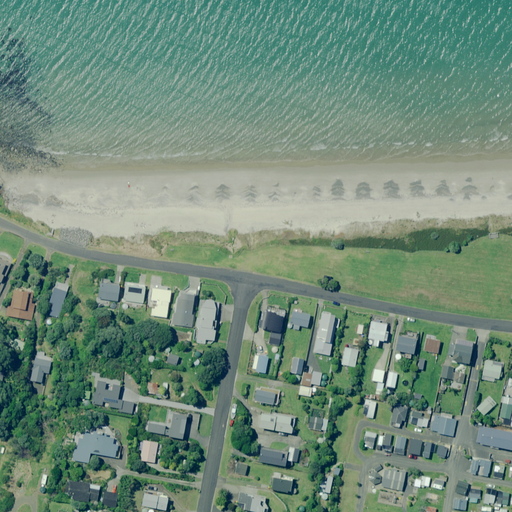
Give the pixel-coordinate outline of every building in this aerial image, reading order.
[(0,290),(5,280),(2,279),(10,263),(0,258),(0,290)] [(118,284),(96,281),(94,298),(116,301),(118,284)] [(144,287),(124,285),(123,300),(142,303),(144,287)] [(66,291),(53,288),(48,302),(52,303),(49,315),(58,318),(66,291)] [(149,300),(156,301),(156,304),(157,304),(156,306),(154,306),(154,309),(150,308),(149,315),(166,317),(170,291),(150,288),(149,300)] [(33,293),(12,291),(10,308),(6,308),(5,317),(30,319),(33,293)] [(193,294),(182,293),(177,296),(177,298),(175,298),(173,313),(172,313),(171,325),(190,327),(191,321),(194,321),(194,312),(191,312),(193,294)] [(198,308),(200,308),(200,317),(195,317),(195,326),(197,326),(196,343),(204,343),(204,340),(213,340),(213,331),(216,332),(216,321),(213,321),(214,300),(199,300),(198,308)] [(278,333),(283,309),(261,304),(260,311),(262,311),(260,319),(258,319),(256,327),(270,331),(267,343),(278,346),(281,333),(278,333)] [(309,314),(291,311),(289,323),(306,327),(309,314)] [(386,324),(370,321),(367,338),(373,339),(372,345),(377,346),(378,340),(383,341),(386,324)] [(334,326),(318,323),(313,352),(328,355),(334,326)] [(414,339),(396,336),(393,350),(412,354),(414,339)] [(24,343),(8,337),(5,345),(20,351),(24,343)] [(439,341),(425,339),(423,351),(437,353),(439,341)] [(471,343),(455,339),(454,344),(448,343),(446,356),(450,357),(449,360),(467,364),(471,343)] [(358,350),(344,347),(340,364),(354,367),(358,350)] [(266,357),(257,355),(254,371),(264,373),(266,357)] [(50,361),(32,358),(30,368),(31,369),(30,379),(41,381),(43,372),(48,373),(50,361)] [(492,361),(485,360),(481,379),(493,381),(493,377),(499,378),(501,366),(492,364),(492,361)] [(452,367),(442,365),(440,377),(452,380),(452,381),(462,383),(463,374),(451,372),(452,367)] [(384,370),(373,368),(371,381),(381,382),(384,370)] [(396,373),(389,372),(385,386),(393,387),(396,373)] [(312,374),(302,373),(300,384),(310,386),(312,374)] [(105,382),(95,381),(94,392),(93,392),(91,404),(101,405),(102,402),(108,402),(108,407),(118,408),(118,411),(131,413),(132,402),(117,400),(119,386),(111,385),(111,391),(104,390),(105,382)] [(157,382),(147,382),(146,393),(156,394),(157,382)] [(311,388),(299,386),(298,394),(310,396),(311,388)] [(274,393),(255,389),(253,401),(272,404),(274,393)] [(496,403),(489,395),(476,408),(483,415),(496,403)] [(511,402),(511,397),(503,396),(499,417),(509,419),(511,402)] [(376,402),(365,399),(361,416),(372,418),(376,402)] [(404,420),(407,406),(394,404),(389,427),(399,429),(401,420),(404,420)] [(322,411),(310,409),(307,428),(325,431),(327,419),(321,418),(322,411)] [(294,416),(274,413),(274,416),(259,413),(256,427),(290,433),(291,425),(293,426),(294,416)] [(168,435),(168,437),(182,439),(186,416),(171,414),(169,430),(164,429),(164,426),(147,423),(146,431),(168,435)] [(447,420),(421,415),(419,428),(445,434),(447,420)] [(511,437),(511,433),(480,428),(477,444),(510,450),(511,437)] [(377,434),(366,431),(363,440),(374,443),(377,434)] [(82,433),(75,432),(74,440),(77,440),(76,449),(74,449),(72,460),(88,463),(90,453),(115,457),(117,445),(112,444),(113,438),(82,433)] [(390,434),(384,434),(383,436),(379,436),(378,444),(388,446),(390,434)] [(405,438),(396,437),(394,448),(403,449),(405,438)] [(451,445),(452,440),(439,437),(438,442),(451,445)] [(420,441),(409,439),(406,453),(418,455),(420,441)] [(156,443),(143,441),(140,460),(153,462),(156,443)] [(298,449),(289,447),(287,460),(296,462),(298,449)] [(287,453),(259,448),(257,461),(285,466),(287,453)] [(489,462),(479,459),(476,474),(486,476),(489,462)] [(477,461),(471,460),(468,473),(475,475),(477,461)] [(396,467),(374,462),(370,481),(391,486),(396,467)] [(246,465),(238,464),(236,473),(244,475),(246,465)] [(504,466),(495,464),(492,476),(500,479),(504,466)] [(280,474),(273,472),(270,490),(289,493),(291,481),(279,479),(280,474)] [(327,476),(326,481),(319,480),(316,492),(323,493),(322,498),(327,499),(332,477),(327,476)] [(429,477),(421,476),(420,485),(428,487),(429,477)] [(99,486),(65,480),(63,494),(72,495),(72,499),(87,502),(88,499),(96,500),(99,486)] [(442,489),(444,481),(434,480),(433,488),(442,489)] [(467,484),(457,480),(453,492),(463,495),(467,484)] [(495,491),(485,489),(483,502),(493,503),(495,491)] [(479,490),(469,490),(469,502),(479,502),(479,490)] [(117,494),(103,491),(101,505),(115,508),(117,494)] [(508,493),(497,491),(496,503),(494,503),(494,505),(500,506),(500,504),(506,504),(508,493)] [(257,511),(266,511),(267,506),(264,503),(265,496),(236,492),(235,502),(244,504),(243,510),(257,511)] [(438,495),(427,493),(425,501),(436,503),(438,495)] [(167,498),(143,494),(141,506),(165,510),(167,498)] [(465,500),(453,499),(452,509),(464,510),(465,500)]
